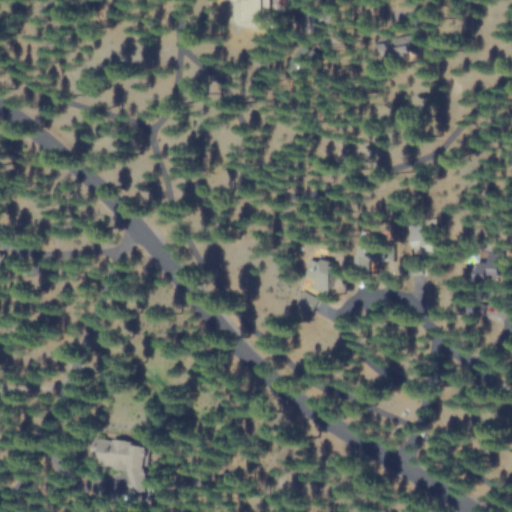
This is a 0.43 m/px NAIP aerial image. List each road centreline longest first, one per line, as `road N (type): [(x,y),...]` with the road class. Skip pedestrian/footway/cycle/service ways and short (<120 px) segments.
road 1 (residential): [(0,117),(92,183),(268,381),(469,511)]
road 2 (residential): [(133,228),(44,429),(0,464),(7,494),(16,490),(29,444)]
road 3 (residential): [(424,396),(375,369),(342,331),(340,316),(351,304),(392,298),(413,308),(511,403)]
road 4 (residential): [(403,471),(439,337)]
